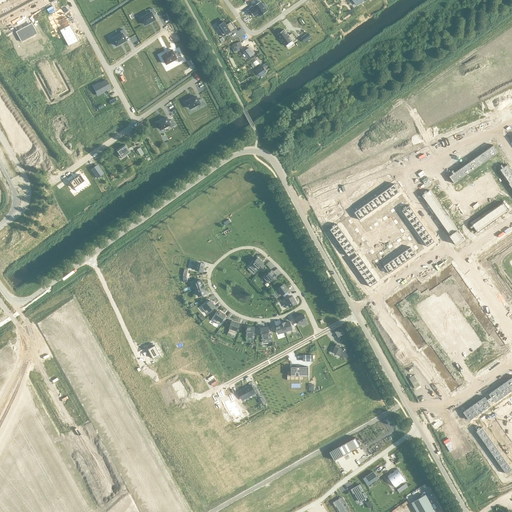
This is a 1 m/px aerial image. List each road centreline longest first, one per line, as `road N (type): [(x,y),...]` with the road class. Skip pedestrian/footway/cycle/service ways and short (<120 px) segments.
road 1 (tertiary): [(299,207),(267,155),(246,151),(52,282)]
road 2 (tertiary): [(176,511),(52,282)]
road 3 (tertiary): [(37,293),(154,511)]
road 4 (residential): [(304,305),(269,257),(236,249),(209,272),(217,296),(246,318),(291,312)]
road 5 (residential): [(299,207),(511,120)]
road 6 (tertiary): [(260,482),(399,407)]
road 7 (residential): [(419,428),(299,511)]
road 8 (tertiary): [(356,314),(299,207)]
